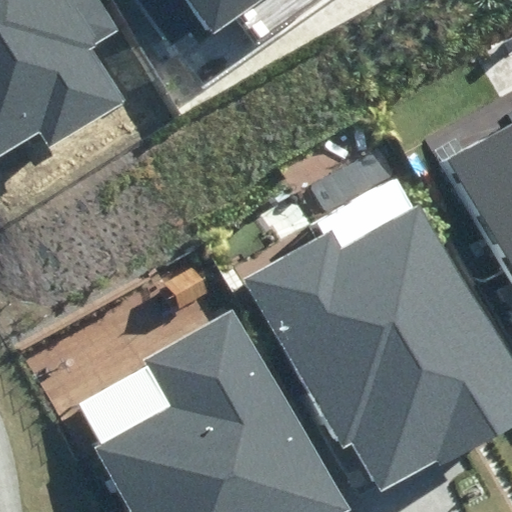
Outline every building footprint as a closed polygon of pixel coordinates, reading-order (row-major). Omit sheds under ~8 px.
[(0,0),(0,152),(36,130),(48,150),(127,102),(93,48),(119,32),(98,0),(0,0)] [(202,18),(213,33),(259,0),(141,0),(171,41),(202,18)] [(511,84),(431,135),(511,263),(511,281),(496,291),(511,315),(511,84)] [(354,440),(384,493),(511,421),(511,360),(424,204),(346,248),(335,228),(245,278),(341,447),(354,440)] [(129,511),(342,511),(352,506),(235,306),(144,359),(170,402),(97,444),(135,509),(129,511)]
